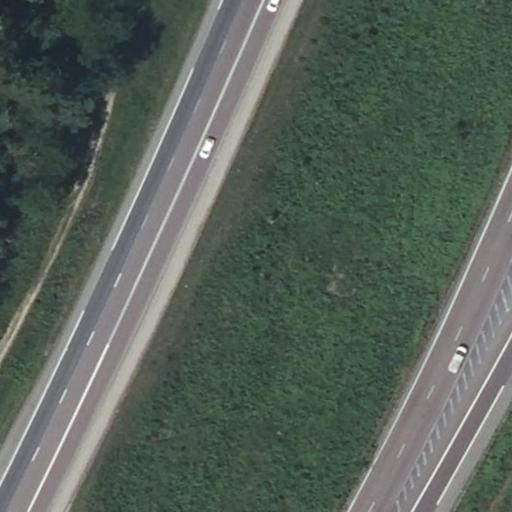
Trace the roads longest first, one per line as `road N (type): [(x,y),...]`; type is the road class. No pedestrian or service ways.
road 1 (trunk): [(257,0),(19,511)]
road 2 (track): [(0,354),(81,188),(134,0)]
road 3 (trunk): [(350,511),(511,208)]
road 4 (trunk): [(405,511),(511,323)]
